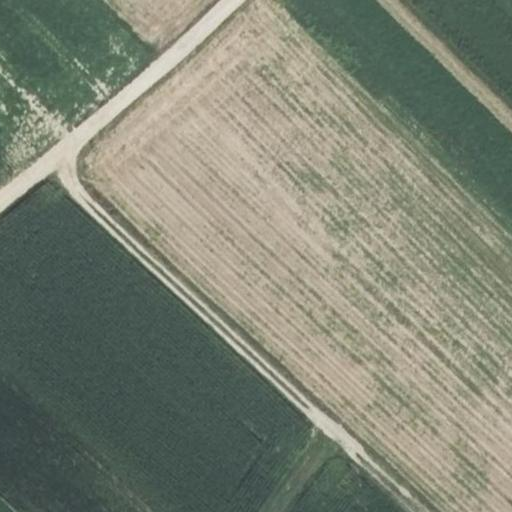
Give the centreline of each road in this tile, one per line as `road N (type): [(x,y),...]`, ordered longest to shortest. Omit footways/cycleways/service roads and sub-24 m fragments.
road 1 (track): [(280,511),(330,425),(63,156)]
road 2 (track): [(238,0),(0,206)]
road 3 (track): [(330,425),(425,511)]
